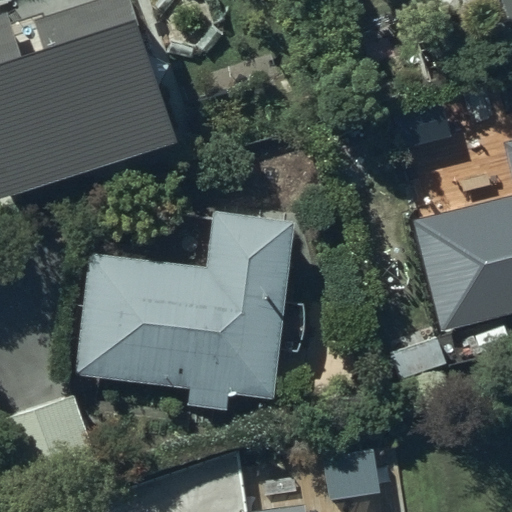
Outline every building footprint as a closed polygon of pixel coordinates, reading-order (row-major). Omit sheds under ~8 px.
[(3,11),(0,11),(0,199),(177,140),(129,0),(94,0),(8,29),(3,11)] [(511,0),(485,0),(500,43),(511,38),(511,0)] [(511,139),(502,142),(511,174),(511,195),(412,218),(441,329),(511,311),(511,139)] [(78,376),(276,400),(297,222),(218,213),(211,268),(93,254),(78,376)] [(101,464),(76,393),(0,420),(0,442),(17,493),(101,464)]
